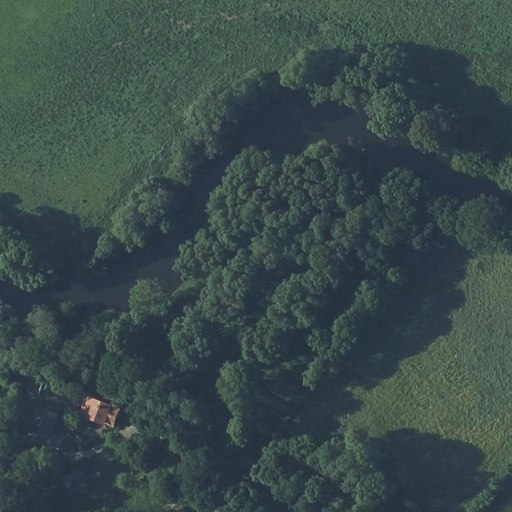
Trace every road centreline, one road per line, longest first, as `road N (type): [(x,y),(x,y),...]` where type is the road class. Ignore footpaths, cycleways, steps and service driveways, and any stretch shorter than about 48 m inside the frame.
road 1 (track): [(394,460),(200,393),(83,457),(61,453)]
road 2 (track): [(121,432),(142,433),(170,452),(213,511)]
